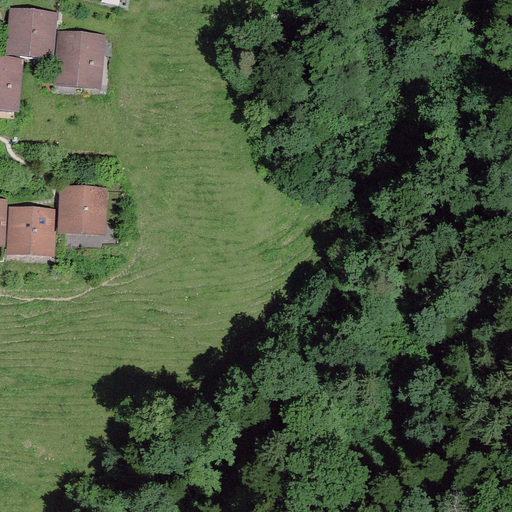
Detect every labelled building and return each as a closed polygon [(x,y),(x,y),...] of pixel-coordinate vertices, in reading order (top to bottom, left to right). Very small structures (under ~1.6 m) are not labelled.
[(8,57),(54,61),(57,16),(11,13),(10,32),(8,57)] [(55,89),(101,93),(106,40),(59,36),(55,89)] [(0,113),(19,115),(24,63),(0,61),(0,113)] [(59,236),(105,237),(107,191),(61,189),(59,236)] [(8,257),(55,258),(56,211),(9,210),(8,257)]
